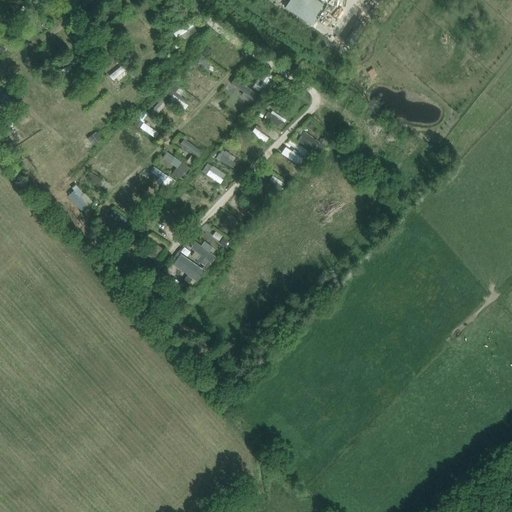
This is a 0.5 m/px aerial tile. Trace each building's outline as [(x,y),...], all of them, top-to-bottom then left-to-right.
[(307,28),(321,7),(310,0),(291,0),(283,12),(307,28)] [(119,22),(129,13),(122,6),(112,14),(119,22)] [(196,19),(179,32),(183,38),(200,25),(196,19)] [(150,35),(142,40),(146,49),(155,44),(150,35)] [(233,67),(237,61),(221,50),(216,56),(233,67)] [(204,61),(199,66),(211,78),(216,72),(204,61)] [(131,64),(116,73),(123,85),(138,76),(131,64)] [(44,74),(35,79),(40,87),(49,82),(44,74)] [(266,74),(257,84),(266,92),(275,83),(266,74)] [(240,76),(236,83),(260,100),(265,93),(240,76)] [(0,92),(7,96),(11,88),(0,83),(0,82),(0,92)] [(194,99),(189,94),(191,91),(183,82),(170,94),(188,113),(203,98),(200,94),(194,99)] [(236,95),(240,88),(232,84),(228,90),(236,95)] [(48,102),(62,94),(58,87),(44,95),(48,102)] [(164,114),(175,100),(168,95),(157,109),(164,114)] [(273,115),(286,125),(292,117),(278,107),(273,115)] [(213,125),(216,119),(209,116),(206,121),(213,125)] [(214,140),(219,135),(203,120),(198,125),(214,140)] [(163,136),(166,129),(149,122),(146,128),(163,136)] [(273,140),(276,134),(258,125),(255,132),(273,140)] [(303,136),(323,151),(329,143),(310,128),(303,136)] [(78,155),(108,137),(103,130),(94,136),(92,133),(72,146),(78,155)] [(187,145),(207,155),(211,148),(190,138),(187,145)] [(243,145),(256,153),(260,147),(247,140),(243,145)] [(309,164),(313,157),(290,146),(286,154),(309,164)] [(222,157),(239,166),(244,155),(227,147),(222,157)] [(176,150),(170,157),(183,169),(189,163),(176,150)] [(69,151),(51,165),(61,177),(79,163),(69,151)] [(192,163),(200,165),(203,157),(195,154),(192,163)] [(209,184),(214,175),(227,183),(233,174),(212,161),(201,179),(209,184)] [(98,169),(93,174),(102,183),(95,190),(106,199),(108,197),(102,192),(106,187),(103,184),(108,179),(98,169)] [(148,190),(152,181),(143,177),(139,185),(148,190)] [(169,179),(170,187),(180,185),(179,178),(169,179)] [(83,181),(76,186),(79,189),(75,192),(88,211),(99,204),(83,181)] [(194,197),(197,192),(191,189),(188,194),(194,197)] [(246,198),(243,207),(258,213),(262,203),(246,198)] [(111,208),(102,201),(99,205),(108,212),(111,208)] [(222,224),(227,219),(222,214),(217,219),(222,224)] [(229,222),(238,227),(241,222),(232,217),(229,222)] [(230,233),(235,227),(229,222),(224,228),(230,233)] [(222,231),(219,236),(227,240),(230,235),(222,231)] [(185,258),(180,264),(203,282),(212,271),(194,257),(199,250),(189,243),(180,254),(185,258)] [(186,286),(193,289),(196,283),(188,280),(186,286)]
